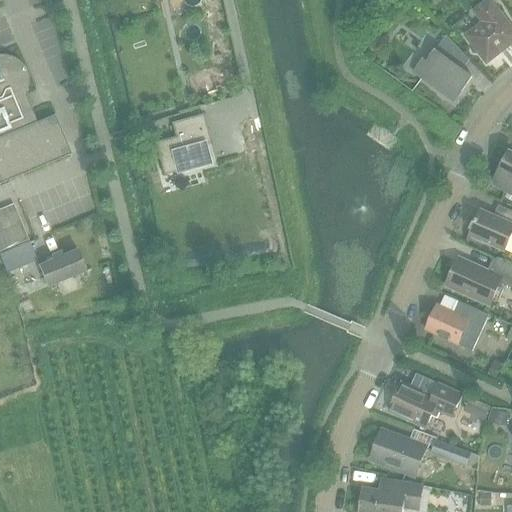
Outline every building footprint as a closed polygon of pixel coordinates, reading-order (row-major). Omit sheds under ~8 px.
[(483,22),(466,36),(486,62),(498,53),(507,46),(511,42),(511,28),(490,0),(488,0),(474,11),(483,22)] [(454,102),(472,77),(458,67),(466,56),(446,35),(427,62),(423,59),(413,72),(454,102)] [(0,182),(71,153),(55,114),(37,122),(25,94),(28,86),(28,78),(26,71),(21,64),(15,59),(7,56),(0,55),(0,182)] [(175,138),(154,143),(163,176),(210,163),(205,145),(201,131),(175,138)] [(511,154),(509,153),(493,183),(509,191),(511,192),(511,154)] [(502,220),(480,210),(474,222),(476,223),(470,235),(505,251),(511,235),(511,234),(511,210),(507,209),(502,220)] [(28,242),(0,253),(0,255),(7,271),(35,259),(28,242)] [(38,266),(47,287),(86,270),(77,249),(62,255),(61,251),(51,255),(53,260),(38,266)] [(459,257),(445,286),(489,306),(500,282),(511,287),(511,265),(493,257),(488,270),(459,257)] [(472,351),(477,341),(489,315),(463,303),(458,314),(437,305),(425,330),(457,345),(458,344),(472,351)] [(494,360),(488,373),(496,377),(502,365),(494,360)] [(451,417),(462,394),(439,384),(433,397),(402,383),(389,412),(425,428),(431,415),(437,418),(439,412),(451,417)] [(470,397),(463,411),(485,421),(491,407),(470,397)] [(492,409),(488,422),(505,426),(508,414),(492,409)] [(426,446),(382,430),(370,460),(415,477),(426,446)] [(479,455),(471,453),(437,440),(432,453),(466,466),(477,471),(479,455)] [(419,509),(423,486),(385,480),(383,492),(363,489),(359,511),(402,511),(403,507),(419,509)] [(487,493),(478,503),(486,511),(495,501),(487,493)]
